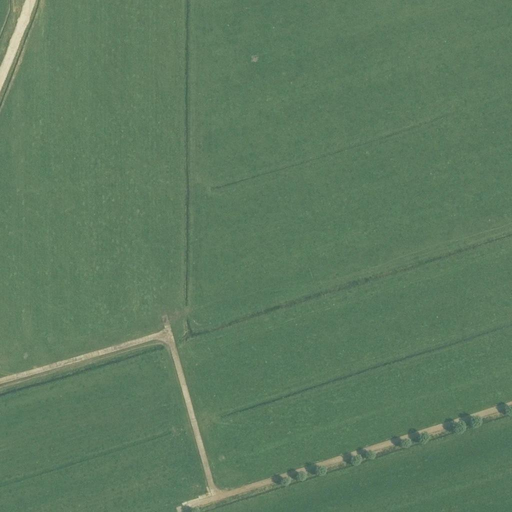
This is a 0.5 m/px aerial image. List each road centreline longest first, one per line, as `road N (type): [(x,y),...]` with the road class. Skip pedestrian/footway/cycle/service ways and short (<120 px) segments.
road 1 (track): [(511,405),(185,511)]
road 2 (track): [(215,497),(164,316)]
road 3 (track): [(169,332),(0,381)]
